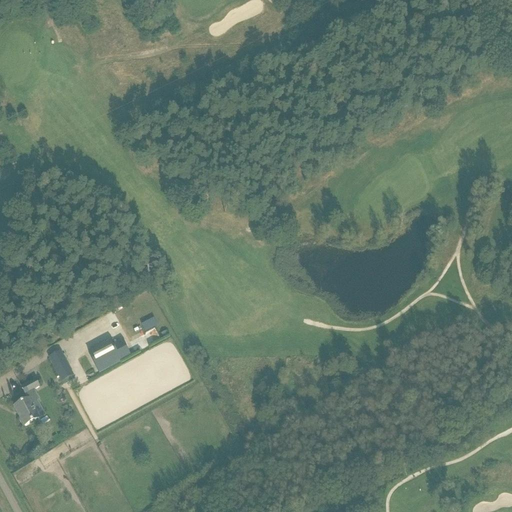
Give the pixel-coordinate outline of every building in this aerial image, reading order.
[(116,340),(93,350),(100,367),(123,358),(116,340)] [(49,359),(61,383),(73,376),(61,353),(49,359)] [(78,358),(70,360),(73,372),(81,370),(78,358)] [(21,388),(25,395),(31,392),(38,388),(35,381),(21,388)] [(36,401),(31,392),(25,395),(28,401),(14,408),(21,420),(19,421),(23,427),(24,426),(25,427),(38,420),(30,405),(36,401)]
